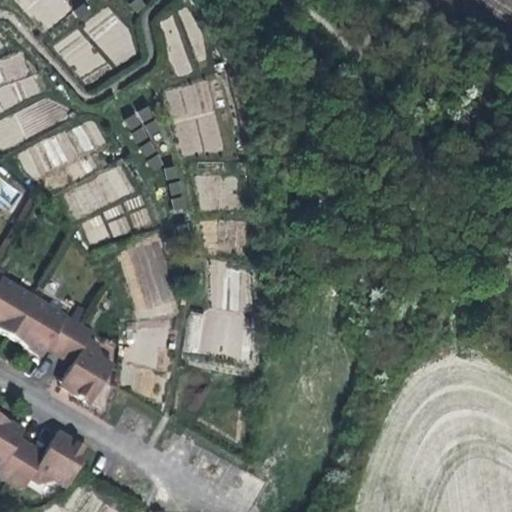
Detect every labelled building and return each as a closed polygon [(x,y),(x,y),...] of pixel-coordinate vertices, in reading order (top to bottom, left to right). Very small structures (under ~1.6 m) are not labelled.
[(64,0),(17,0),(44,32),(72,9),(64,0)] [(134,13),(142,6),(137,0),(129,0),(126,3),(134,13)] [(79,20),(88,13),(81,4),(72,10),(79,20)] [(134,140),(154,128),(142,107),(122,120),(134,140)] [(96,122),(77,126),(81,146),(101,142),(96,122)] [(144,166),(154,162),(149,150),(140,155),(144,166)] [(154,162),(160,173),(169,169),(164,158),(154,162)] [(154,187),(164,183),(160,173),(149,177),(154,187)] [(0,198),(10,205),(19,189),(0,176),(0,198)] [(164,183),(170,195),(179,191),(174,179),(164,183)] [(175,205),(170,195),(160,199),(165,210),(175,205)] [(177,238),(188,236),(185,225),(175,227),(177,238)] [(186,268),(196,267),(195,256),(184,257),(186,268)] [(212,307),(244,306),(242,265),(210,267),(212,307)] [(0,329),(38,353),(41,346),(49,351),(72,366),(65,378),(74,384),(71,390),(94,404),(115,367),(103,359),(96,344),(88,339),(91,333),(80,325),(3,279),(6,274),(0,270),(0,329)] [(45,358),(49,351),(41,346),(38,353),(45,358)] [(62,384),(71,390),(74,384),(65,378),(62,384)] [(36,448),(22,440),(14,435),(17,428),(0,417),(0,472),(3,474),(0,478),(0,480),(19,492),(30,488),(32,483),(42,488),(54,481),(66,489),(67,487),(72,482),(77,474),(85,458),(87,452),(72,442),(68,447),(57,441),(48,455),(36,448)] [(26,433),(17,428),(14,435),(22,440),(26,433)] [(61,435),(57,441),(68,447),(72,442),(61,435)]
